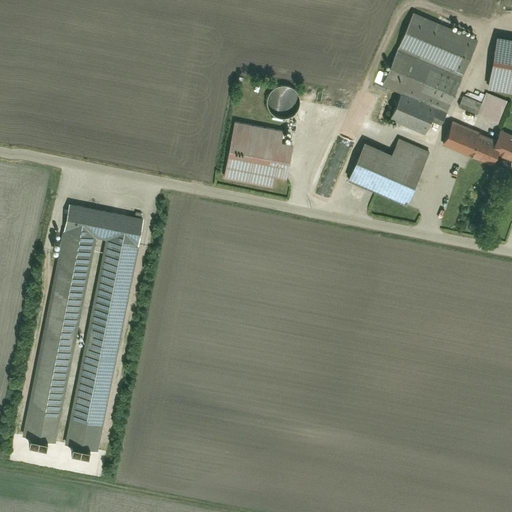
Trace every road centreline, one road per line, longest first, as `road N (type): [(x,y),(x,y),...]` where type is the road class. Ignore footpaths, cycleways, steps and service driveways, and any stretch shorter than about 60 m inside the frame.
road 1 (residential): [(511,253),(0,150)]
road 2 (unknown): [(419,234),(465,89)]
